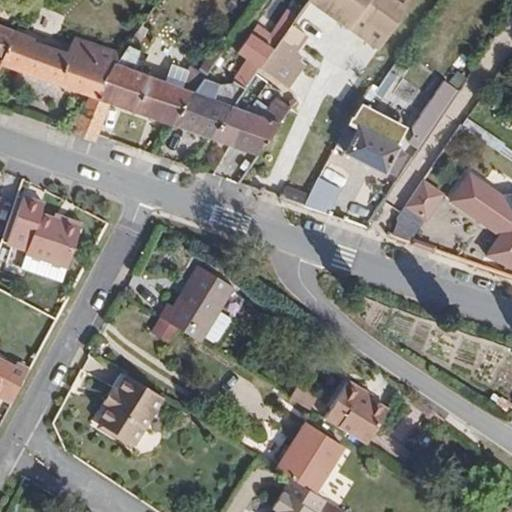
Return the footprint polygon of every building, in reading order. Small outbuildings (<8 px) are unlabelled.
[(257,63),(291,20),(301,7),(292,0),(276,21),(269,15),(247,44),(253,50),(243,61),(252,69),(254,67),(257,63)] [(353,18),(367,0),(322,0),(350,22),(353,18)] [(379,45),(414,0),(367,0),(353,18),(362,24),(358,28),(379,45)] [(0,66),(2,63),(17,26),(0,19),(0,66)] [(298,59),(289,52),(305,32),(291,20),(257,63),(283,83),(296,66),(294,64),(298,59)] [(102,103),(137,55),(89,36),(81,51),(17,26),(2,63),(102,103)] [(195,91),(151,73),(161,56),(142,48),(137,55),(102,103),(125,112),(180,133),(216,89),(222,82),(209,75),(195,91)] [(424,134),(458,87),(444,77),(410,124),(424,134)] [(220,149),(249,113),(260,99),(250,95),(240,110),(229,105),(233,97),(216,89),(180,133),(220,149)] [(398,134),(406,120),(361,94),(347,118),(355,123),(343,145),(384,169),(385,167),(396,173),(410,149),(402,145),(405,138),(398,134)] [(100,148),(125,112),(102,103),(75,139),(100,148)] [(270,168),(308,121),(272,106),(264,120),(249,113),(220,149),(270,168)] [(511,206),(511,193),(505,188),(502,192),(469,167),(448,194),(494,230),(511,206)] [(406,206),(423,219),(445,190),(425,175),(403,204),(406,206)] [(310,195),(285,185),(282,192),(306,201),(310,195)] [(63,264),(80,217),(53,206),(51,212),(38,207),(42,196),(22,188),(4,238),(14,242),(24,246),(23,249),(63,264)] [(408,238),(423,219),(406,206),(392,225),(408,238)] [(511,266),(511,206),(494,230),(484,248),(511,266)] [(63,264),(23,249),(19,263),(62,280),(63,264)] [(219,309),(233,286),(196,265),(173,302),(168,299),(158,315),(201,340),(205,335),(219,309)] [(215,340),(230,316),(219,309),(205,335),(215,340)] [(26,370),(0,355),(0,397),(8,402),(26,370)] [(131,445),(162,393),(125,371),(118,384),(113,381),(101,400),(106,403),(94,423),(102,428),(131,445)] [(389,407),(362,391),(362,385),(347,377),(324,414),(367,440),(389,407)] [(297,401),(305,389),(298,385),(291,397),(297,401)] [(308,407),(316,395),(305,389),(297,401),(308,407)] [(313,489),(340,440),(304,420),(276,467),(288,474),(313,489)] [(315,511),(325,496),(313,489),(288,474),(270,504),(275,507),(272,511),(315,511)]
